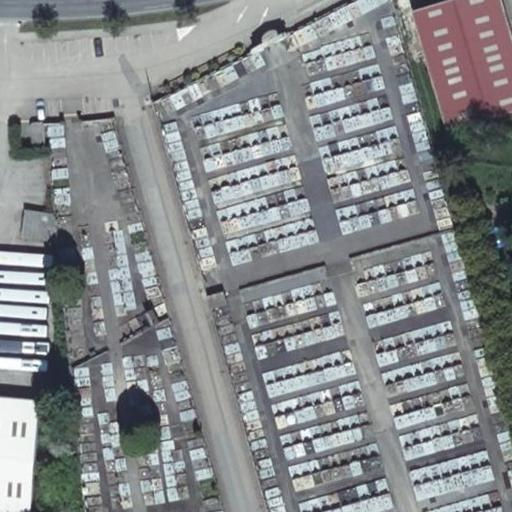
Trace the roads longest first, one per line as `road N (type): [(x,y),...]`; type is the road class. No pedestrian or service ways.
road 1 (unclassified): [(123,73),(245,511)]
road 2 (residential): [(123,73),(213,42),(246,19),(253,0)]
road 3 (residential): [(0,65),(31,79),(123,73)]
